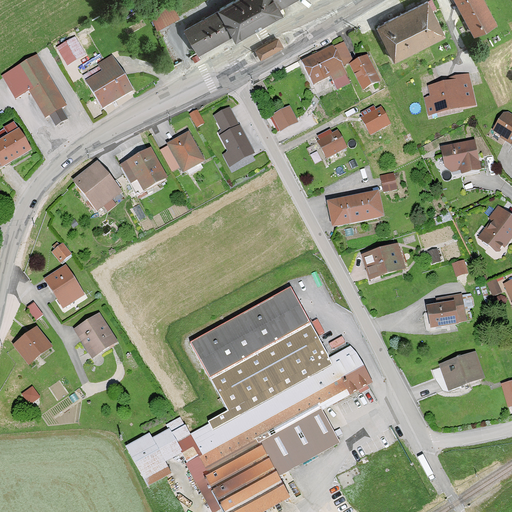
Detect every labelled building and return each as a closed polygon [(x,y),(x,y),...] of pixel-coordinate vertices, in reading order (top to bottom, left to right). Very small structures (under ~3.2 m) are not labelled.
[(227,0),(220,5),(221,6),(185,26),(198,50),(221,37),(233,30),(236,35),(254,25),(255,26),(264,21),(264,20),(283,10),(279,5),(288,0),(227,0)] [(424,0),(383,21),(378,24),(394,58),(445,32),(428,0),(424,0)] [(459,0),(469,19),(477,32),(496,22),(484,0),(459,0)] [(171,1),(150,12),(156,25),(178,14),(171,1)] [(56,49),(68,70),(88,58),(76,37),(56,49)] [(282,44),(278,37),(257,48),(261,55),(282,44)] [(343,42),(333,47),(342,65),(352,61),(343,42)] [(326,50),(302,62),(313,84),(333,74),(336,78),(345,74),(346,73),(342,65),(333,47),(326,50)] [(111,54),(98,62),(99,64),(103,70),(109,66),(108,63),(110,62),(112,65),(116,62),(111,54)] [(35,56),(4,75),(16,96),(29,88),(46,115),(57,108),(64,104),(35,56)] [(357,61),(351,64),(362,87),(378,80),(367,56),(357,61)] [(90,78),(86,80),(102,106),(118,97),(132,88),(116,62),(112,65),(110,62),(108,63),(109,66),(103,70),(90,78)] [(99,64),(86,71),(90,78),(103,70),(99,64)] [(349,82),(345,74),(336,78),(332,80),(336,88),(349,82)] [(468,74),(465,75),(471,103),(474,102),(468,74)] [(438,107),(462,101),(462,105),(471,103),(465,75),(462,76),(456,77),(457,82),(451,83),(429,88),(431,97),(433,104),(438,107)] [(462,105),(462,101),(438,107),(433,104),(431,97),(426,99),(429,112),(462,105)] [(363,116),(362,117),(369,129),(370,133),(389,123),(381,107),(376,109),(374,105),(361,112),(363,116)] [(279,134),(299,125),(291,108),(271,117),(279,134)] [(197,110),(190,114),(197,125),(203,122),(197,110)] [(231,111),(217,118),(235,153),(248,146),(240,129),(231,111)] [(511,115),(507,113),(503,114),(494,129),(502,134),(507,138),(506,139),(511,143),(511,115)] [(0,161),(2,164),(2,165),(20,155),(29,149),(13,122),(5,127),(10,136),(4,139),(0,141),(0,161)] [(319,139),(318,140),(320,145),(327,156),(346,146),(337,130),(332,132),(330,128),(317,135),(319,139)] [(169,145),(160,150),(172,171),(181,166),(184,171),(190,168),(198,164),(203,161),(188,134),(169,145)] [(451,146),(450,143),(441,144),(442,147),(446,166),(450,169),(459,167),(460,172),(463,171),(478,168),(478,165),(473,141),(451,146)] [(133,159),(120,166),(137,196),(146,191),(144,188),(164,178),(149,151),(133,159)] [(84,173),(74,180),(95,210),(118,191),(114,186),(117,184),(106,170),(104,172),(97,163),(84,173)] [(198,164),(190,168),(192,173),(201,169),(198,164)] [(392,173),(380,176),(382,187),(387,186),(394,185),(392,173)] [(58,197),(46,209),(51,216),(67,237),(95,210),(74,180),(68,187),(66,185),(63,187),(65,189),(58,197)] [(377,193),(329,203),(330,208),(331,213),(335,213),(337,225),(379,217),(376,205),(380,204),(377,193)] [(133,209),(140,222),(147,218),(139,205),(133,209)] [(501,209),(498,207),(490,217),(493,220),(501,209)] [(511,217),(501,209),(493,220),(494,221),(481,239),(496,250),(499,250),(508,238),(511,237),(511,235),(511,217)] [(54,249),(52,251),(62,263),(65,260),(63,258),(69,252),(61,242),(59,244),(57,243),(54,245),(52,247),(54,249)] [(397,246),(365,255),(368,266),(371,277),(403,267),(397,246)] [(440,248),(430,251),(433,263),(443,260),(440,248)] [(455,280),(468,277),(465,262),(452,265),(455,280)] [(56,273),(45,280),(60,303),(71,297),(73,300),(82,294),(65,267),(56,273)] [(496,279),(487,283),(493,296),(502,292),(496,279)] [(142,439),(127,447),(142,474),(183,451),(188,461),(185,463),(211,511),(213,511),(224,507),(226,511),(258,511),(288,496),(276,475),(338,441),(320,408),(370,381),(351,346),(329,358),(291,289),(191,343),(227,410),(208,420),(210,424),(190,435),(180,417),(168,424),(170,429),(144,443),(142,439)] [(444,305),(428,307),(430,315),(432,327),(457,323),(455,315),(457,315),(463,314),(460,296),(443,298),(444,305)] [(73,300),(71,297),(60,303),(62,307),(73,300)] [(33,302),(27,307),(36,318),(42,314),(33,302)] [(81,325),(79,327),(85,338),(83,340),(93,356),(115,341),(98,315),(81,325)] [(79,327),(76,329),(83,340),(85,338),(79,327)] [(31,332),(16,343),(29,360),(49,345),(36,328),(31,332)] [(473,353),(432,368),(434,371),(435,375),(445,372),(450,385),(481,374),(473,353)] [(445,372),(435,375),(440,388),(450,385),(445,372)] [(32,406),(41,397),(32,387),(22,396),(32,406)] [(338,475),(341,488),(353,486),(349,472),(338,475)]
